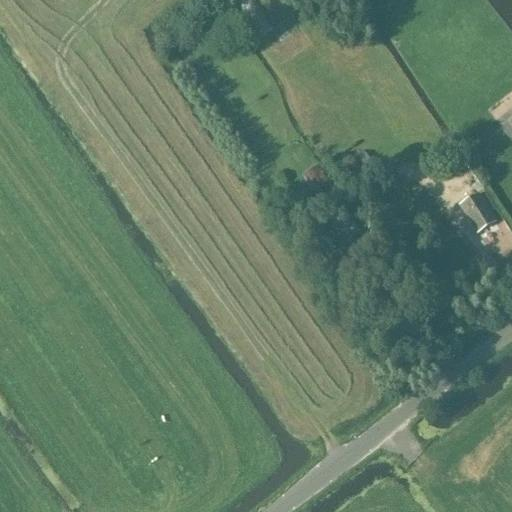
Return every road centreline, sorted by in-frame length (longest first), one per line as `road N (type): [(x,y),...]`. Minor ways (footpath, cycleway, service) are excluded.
road 1 (track): [(349,458),(58,66),(62,46),(105,0)]
road 2 (tertiary): [(282,511),(511,325)]
